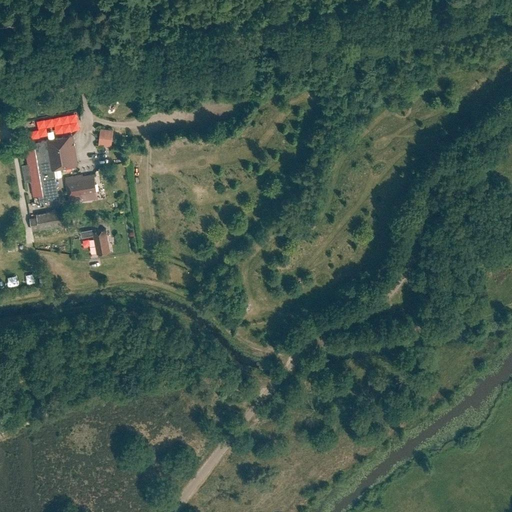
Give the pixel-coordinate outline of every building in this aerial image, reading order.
[(102,136),(101,144),(111,146),(113,129),(105,128),(104,136),(102,136)] [(38,195),(39,202),(59,198),(54,170),(78,165),(73,136),(38,142),(37,144),(37,147),(25,149),(28,164),(22,165),(25,182),(31,181),(33,196),(38,195)] [(94,193),(96,192),(94,174),(82,176),(82,175),(66,178),(69,201),(82,199),(82,201),(95,199),(94,193)] [(38,217),(30,218),(32,230),(68,223),(65,209),(37,214),(38,217)] [(94,229),(80,232),(82,238),(93,235),(97,253),(110,251),(106,229),(94,231),(94,229)]
